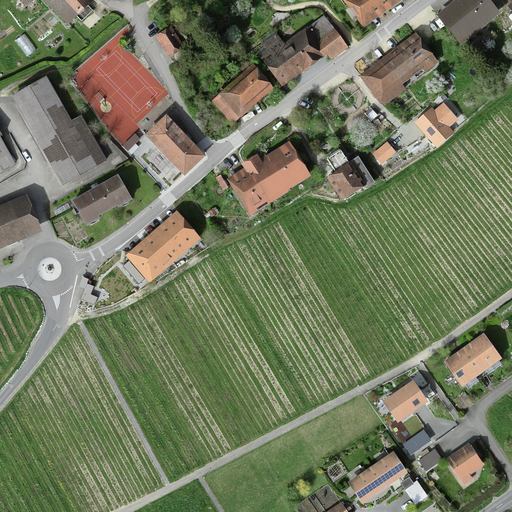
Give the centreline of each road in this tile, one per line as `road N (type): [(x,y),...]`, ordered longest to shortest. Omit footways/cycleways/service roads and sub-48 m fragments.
road 1 (residential): [(427,0),(216,156),(130,231),(67,264)]
road 2 (residential): [(48,250),(38,204),(44,183),(0,103)]
road 3 (residential): [(54,286),(56,325),(0,400)]
